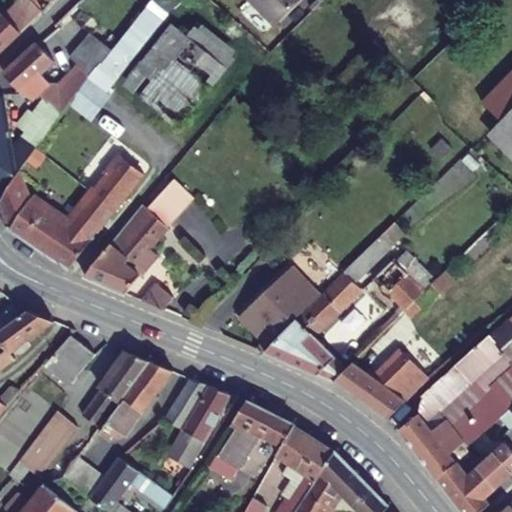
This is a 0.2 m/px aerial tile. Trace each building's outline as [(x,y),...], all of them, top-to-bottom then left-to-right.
[(24,0),(0,22),(0,60),(51,11),(40,0),(24,0)] [(160,0),(159,1),(175,14),(186,0),(160,0)] [(258,0),(283,25),(309,0),(258,0)] [(309,0),(283,25),(294,36),(322,9),(313,0),(309,0)] [(78,104),(99,120),(118,96),(113,93),(175,14),(159,1),(122,50),(101,74),(78,104)] [(87,62),(101,74),(122,50),(100,31),(79,55),(87,62)] [(145,94),(187,127),(235,68),(193,35),(145,94)] [(69,116),(78,104),(101,74),(87,62),(68,82),(59,83),(49,73),(64,60),(46,42),(14,73),(32,92),(43,88),(52,99),(60,109),(69,116)] [(421,78),(427,84),(449,64),(443,58),(421,78)] [(511,78),(489,101),(502,122),(511,111),(511,78)] [(0,96),(0,177),(23,174),(19,147),(12,95),(0,96)] [(24,177),(28,171),(69,116),(60,109),(52,99),(40,112),(45,116),(19,147),(23,174),(24,177)] [(511,111),(502,122),(511,132),(511,111)] [(17,227),(77,269),(153,174),(126,152),(122,156),(126,160),(77,222),(40,197),(28,171),(24,177),(7,199),(17,227)] [(93,276),(135,293),(167,253),(159,247),(177,224),(152,203),(93,276)] [(274,350),(327,374),(355,347),(390,311),(361,282),(405,238),(395,227),(306,315),(308,317),(274,350)] [(380,276),(413,310),(432,290),(401,255),(380,276)] [(410,313),(417,319),(428,309),(433,313),(453,292),(465,280),(454,268),(432,290),(413,310),(410,313)] [(151,300),(173,308),(181,298),(166,283),(151,300)] [(433,313),(442,323),(463,303),(453,292),(433,313)] [(0,335),(36,308),(22,299),(15,307),(0,318),(0,335)] [(343,381),(395,418),(452,363),(488,331),(479,322),(481,320),(463,303),(442,323),(435,329),(448,343),(456,335),(460,339),(445,352),(426,333),(384,376),(363,361),(343,381)] [(62,319),(36,308),(0,335),(0,372),(5,371),(25,357),(21,351),(62,319)] [(50,366),(74,386),(102,354),(79,333),(50,366)] [(454,433),(468,447),(472,450),(511,414),(511,349),(498,333),(432,393),(428,412),(407,428),(444,476),(460,463),(456,458),(443,444),(454,433)] [(327,374),(343,381),(363,361),(366,357),(355,347),(327,374)] [(123,399),(127,402),(157,359),(136,350),(91,414),(106,425),(123,399)] [(114,420),(135,435),(182,370),(157,359),(127,402),(114,420)] [(173,417),(193,428),(218,384),(198,376),(173,417)] [(0,421),(27,391),(18,384),(6,397),(0,392),(0,421)] [(210,438),(213,440),(241,393),(218,384),(193,428),(194,429),(210,438)] [(304,422),(256,399),(240,425),(245,429),(221,468),(242,480),(269,435),(289,446),(302,423),(304,422)] [(38,467),(47,474),(85,427),(65,410),(26,457),(28,459),(38,467)] [(283,511),(301,511),(342,449),(302,423),(289,446),(284,456),(295,463),(289,473),(300,479),(297,483),(305,488),(297,501),(293,498),(283,511)] [(194,429),(191,434),(206,444),(210,438),(194,429)] [(454,433),(443,444),(456,458),(468,447),(454,433)] [(511,447),(497,459),(511,477),(511,447)] [(329,511),(346,486),(371,511),(388,511),(396,503),(342,449),(301,511),(329,511)] [(114,475),(86,454),(70,476),(84,486),(98,496),(114,475)] [(98,496),(118,511),(139,511),(126,502),(140,483),(173,507),(182,494),(161,480),(129,455),(114,475),(98,496)] [(16,473),(26,481),(38,467),(28,459),(16,473)] [(460,463),(444,476),(472,511),(488,511),(499,503),(495,497),(477,475),(464,459),(460,463)] [(511,477),(497,459),(477,475),(495,497),(511,483),(511,477)] [(172,464),(161,480),(182,494),(193,479),(172,464)] [(89,508),(54,480),(28,511),(90,511),(87,510),(89,508)] [(9,507),(15,511),(23,511),(34,499),(23,490),(9,507)] [(250,511),(271,511),(275,505),(260,496),(250,511)]
